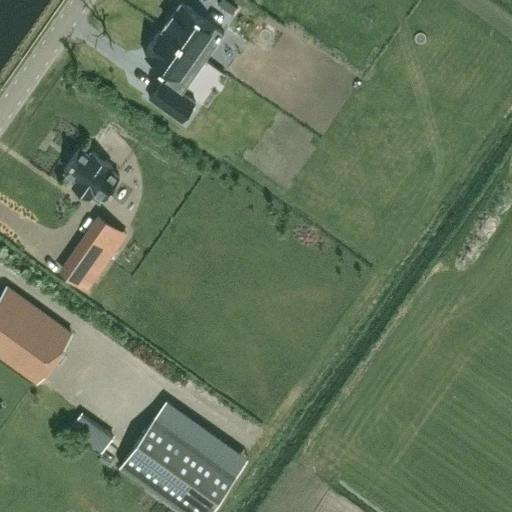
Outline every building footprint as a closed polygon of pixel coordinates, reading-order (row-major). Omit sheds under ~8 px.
[(163,28),(205,58),(224,32),(181,2),(163,28)] [(205,58),(163,28),(144,54),(171,73),(166,80),(162,78),(148,97),(181,121),(195,101),(182,92),(205,58)] [(89,154),(79,147),(64,169),(77,178),(72,185),(90,197),(91,195),(100,201),(103,196),(104,197),(120,175),(110,168),(112,164),(92,150),(89,154)] [(126,232),(103,216),(64,272),(87,288),(126,232)] [(72,331),(7,285),(0,294),(0,353),(38,380),(72,331)] [(120,464),(188,511),(209,511),(237,473),(155,414),(120,464)]
